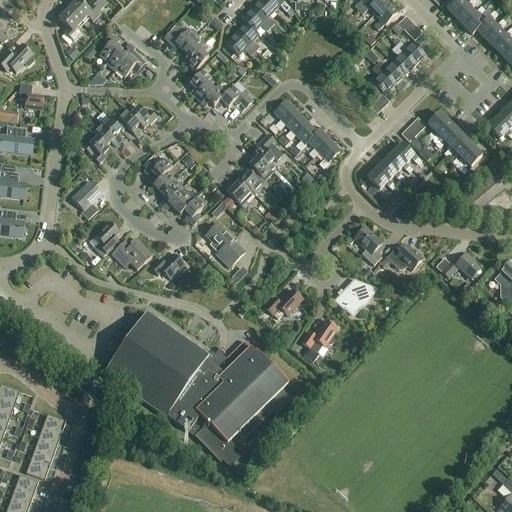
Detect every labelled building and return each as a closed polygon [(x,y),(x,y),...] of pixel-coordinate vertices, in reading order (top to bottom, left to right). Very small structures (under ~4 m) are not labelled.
[(92,0),(88,4),(91,6),(101,16),(99,14),(106,6),(101,1),(102,0),(92,0)] [(280,0),(262,0),(261,1),(274,14),(279,8),(282,11),(286,15),(286,14),(290,19),(294,16),(290,10),(284,4),(280,0)] [(357,0),(360,3),(358,5),(354,9),(358,13),(371,0),(357,0)] [(382,0),(371,0),(358,13),(362,17),(366,14),(366,13),(368,11),(374,17),(387,4),(382,0)] [(449,1),(447,0),(431,0),(441,9),(449,1)] [(457,0),(446,11),(455,19),(467,8),(466,7),(461,2),(463,0),(457,0)] [(472,0),(466,7),(467,8),(455,19),(463,28),(475,16),(474,15),(470,10),(480,0),(472,0)] [(86,10),(77,1),(67,11),(82,25),(88,19),(93,24),(101,16),(91,6),(86,10)] [(274,14),(261,1),(251,12),(270,30),(275,26),(271,22),(270,22),(268,20),(274,14)] [(387,4),(374,17),(380,23),(377,25),(373,29),(378,33),(397,14),(387,4)] [(481,9),(474,15),(475,16),(463,28),(472,37),(476,33),(484,25),(483,25),(478,19),(484,13),(481,9)] [(67,11),(58,20),(68,29),(64,34),(74,44),(82,36),(76,30),(82,25),(67,11)] [(270,30),(251,12),(241,22),(245,26),(246,25),(254,34),(260,28),(263,31),(262,31),(266,35),(270,30)] [(487,21),(483,25),(484,25),(476,33),(484,41),(496,29),(495,28),(491,24),(497,17),(494,13),(486,20),(487,21)] [(210,15),(204,21),(210,25),(215,20),(210,15)] [(410,23),(406,19),(397,27),(402,31),(410,23)] [(218,33),(223,28),(215,20),(210,25),(211,25),(210,26),(218,33)] [(496,29),(484,41),(493,49),(505,38),(504,37),(499,32),(506,25),(502,22),(495,28),(496,29)] [(410,23),(402,31),(406,35),(414,27),(410,23)] [(246,25),(245,26),(235,36),(255,55),(259,50),(255,46),(255,47),(252,44),(259,38),(254,34),(246,25)] [(414,27),(406,35),(410,39),(418,31),(414,27)] [(188,31),(183,36),(175,28),(164,40),(172,48),(171,50),(174,53),(179,49),(183,53),(196,39),(197,37),(197,36),(196,34),(194,32),(192,31),(191,31),(189,33),(188,31)] [(511,31),(510,30),(504,37),(505,38),(493,49),(501,58),(511,47),(511,45),(507,41),(511,35),(511,31)] [(422,35),(418,31),(410,39),(414,43),(422,35)] [(106,66),(120,51),(116,47),(120,42),(116,38),(114,40),(110,36),(102,45),(106,49),(99,57),(107,65),(106,66)] [(255,55),(235,36),(226,46),(238,58),(245,52),(247,54),(247,55),(251,59),(255,55)] [(370,48),(376,42),(370,36),(364,42),(370,48)] [(196,39),(183,53),(187,57),(183,62),(186,65),(204,47),(203,45),(196,39)] [(355,53),(361,50),(355,39),(349,43),(355,53)] [(204,47),(186,65),(191,70),(190,71),(194,74),(208,59),(203,55),(213,44),(210,41),(209,42),(204,47)] [(399,45),(396,48),(415,67),(425,58),(412,45),(406,51),(403,48),(400,44),(399,45)] [(120,51),(106,66),(114,74),(116,72),(116,73),(129,58),(130,57),(135,51),(129,45),(125,50),(127,52),(123,56),(119,52),(120,51)] [(32,57),(22,47),(11,58),(6,53),(0,58),(0,68),(5,74),(9,69),(15,74),(24,65),(27,68),(29,68),(33,64),(33,62),(30,58),(32,57)] [(511,63),(511,47),(501,58),(509,67),(511,63)] [(73,48),(66,55),(73,62),(80,54),(73,48)] [(415,67),(396,48),(391,52),(395,56),(398,59),(392,65),(404,77),(415,67)] [(91,49),(84,56),(82,58),(88,63),(96,55),(91,49)] [(228,61),(220,53),(216,58),(224,66),(228,61)] [(372,53),(367,57),(373,64),(378,59),(372,53)] [(133,62),(129,58),(116,73),(124,80),(132,71),(136,75),(144,66),(139,63),(141,61),(137,57),(133,62)] [(234,67),(228,62),(224,66),(230,71),(234,67)] [(380,64),(375,68),(394,87),(404,77),(392,65),(386,70),(383,68),(384,67),(380,64)] [(361,80),(370,73),(364,66),(356,74),(361,80)] [(394,87),(375,68),(371,72),(375,76),(378,78),(372,84),(376,89),(372,93),(379,99),(381,96),(382,95),(384,97),(394,87)] [(241,70),(238,74),(243,78),(249,72),(241,70)] [(193,98),(211,80),(203,72),(189,86),(194,90),(190,95),(193,98)] [(74,83),(79,78),(75,73),(70,77),(74,83)] [(214,83),(211,80),(193,98),(201,106),(218,87),(214,92),(210,88),(214,83)] [(42,113),(44,99),(30,97),(31,88),(20,86),(18,101),(25,102),(24,110),(42,113)] [(218,87),(201,106),(204,109),(209,105),(213,109),(227,95),(226,95),(218,87)] [(227,95),(213,109),(214,109),(216,107),(218,110),(222,105),(227,110),(233,104),(236,108),(238,108),(239,106),(244,111),(253,102),(243,93),(240,96),(232,88),(226,95),(227,95)] [(381,96),(379,99),(377,101),(385,109),(389,104),(381,96)] [(377,101),(373,105),(381,113),(385,109),(377,101)] [(297,114),(286,103),(273,115),(280,122),(275,128),(279,133),(285,127),(284,126),(297,114)] [(381,113),(373,105),(369,109),(377,117),(381,113)] [(129,109),(126,112),(139,126),(143,131),(149,126),(150,127),(157,119),(149,111),(144,115),(138,109),(134,114),(129,109)] [(139,126),(126,112),(113,124),(121,132),(120,132),(121,133),(126,129),(135,139),(139,135),(135,130),(139,126)] [(511,119),(505,112),(496,121),(508,133),(509,132),(511,128),(511,119)] [(307,124),(297,114),(284,126),(285,127),(290,133),(285,139),(289,143),(295,138),(294,137),(307,124)] [(436,136),(448,124),(439,115),(427,127),(433,133),(427,139),(430,143),(437,137),(436,136)] [(121,132),(113,124),(107,118),(99,126),(100,128),(118,146),(121,142),(116,137),(120,132),(121,132)] [(418,120),(413,124),(421,132),(426,128),(418,120)] [(496,121),(487,130),(499,142),(505,136),(511,142),(511,141),(511,135),(509,132),(508,133),(496,121)] [(316,134),(307,124),(294,137),(295,138),(301,143),(295,149),(299,154),(306,148),(305,147),(307,144),(306,143),(316,134)] [(421,132),(413,124),(409,128),(417,136),(421,132)] [(436,136),(437,137),(441,141),(435,148),(439,151),(445,145),(444,144),(456,132),(448,124),(436,136)] [(0,150),(0,151),(31,155),(33,142),(25,141),(26,131),(7,128),(6,139),(1,138),(0,150)] [(118,146),(100,128),(92,135),(106,149),(106,148),(110,144),(115,149),(118,146)] [(409,128),(405,132),(413,140),(417,136),(409,128)] [(317,134),(316,134),(306,143),(307,144),(314,151),(308,157),(313,161),(318,156),(317,155),(330,142),(319,131),(317,134)] [(413,140),(405,132),(401,136),(409,144),(413,140)] [(444,144),(445,145),(450,150),(443,156),(447,160),(453,154),(452,153),(465,141),(456,132),(444,144)] [(106,149),(92,135),(89,138),(91,140),(87,145),(85,142),(80,147),(99,166),(106,159),(106,158),(111,153),(106,148),(106,149)] [(257,150),(252,155),(273,175),(270,173),(274,169),(269,165),(274,160),(273,160),(277,155),(273,151),(274,150),(278,146),(268,136),(264,140),(256,149),(257,150)] [(64,143),(67,147),(73,141),(70,137),(64,143)] [(283,137),(278,142),(284,147),(288,143),(283,137)] [(452,153),(453,154),(458,158),(452,165),(455,168),(461,162),(461,161),(473,149),(465,141),(452,153)] [(340,153),(330,142),(317,155),(318,156),(324,161),(318,167),(323,172),(329,166),(328,165),(340,153)] [(402,146),(393,154),(405,166),(406,166),(411,161),(417,167),(421,164),(414,157),(413,157),(402,146)] [(293,147),(288,151),(294,157),(299,153),(293,147)] [(461,161),(461,162),(466,167),(460,173),(463,176),(482,158),(473,149),(461,161)] [(405,166),(393,154),(385,163),(397,175),(398,174),(402,169),(409,176),(412,172),(406,166),(405,166)] [(273,175),(252,155),(248,159),(253,163),(248,168),(249,169),(264,183),(265,183),(273,175)] [(187,168),(193,162),(188,156),(182,162),(187,168)] [(166,174),(167,175),(172,169),(164,161),(156,169),(152,165),(143,173),(148,177),(146,179),(149,182),(154,178),(158,182),(166,174)] [(77,163),(72,169),(77,174),(83,169),(77,163)] [(385,163),(376,171),(388,183),(389,182),(394,178),(400,184),(401,183),(406,188),(408,185),(398,174),(397,175),(385,163)] [(264,183),(249,169),(245,173),(243,171),(240,175),(244,179),(241,184),(239,182),(253,196),(254,197),(262,189),(260,187),(264,183)] [(201,180),(207,174),(202,170),(196,176),(201,180)] [(376,171),(367,180),(379,192),(385,186),(392,192),(395,189),(389,182),(388,183),(376,171)] [(0,197),(24,200),(26,186),(18,185),(19,175),(0,173),(0,172),(0,197)] [(494,176),(500,183),(505,179),(499,172),(494,176)] [(158,182),(148,192),(152,196),(156,191),(161,196),(174,182),(167,175),(166,174),(158,182)] [(308,186),(313,180),(307,174),(301,180),(308,186)] [(89,179),(85,175),(80,180),(84,184),(89,179)] [(326,179),(322,175),(316,180),(320,184),(326,179)] [(475,191),(487,180),(483,175),(471,186),(475,191)] [(174,182),(161,196),(165,200),(159,206),(163,209),(182,190),(174,182)] [(253,196),(239,182),(234,187),(230,183),(226,186),(228,188),(224,192),(227,195),(229,198),(222,205),(228,210),(235,203),(243,211),(249,206),(246,203),(253,196)] [(289,190),(281,182),(277,186),(283,192),(279,197),(288,205),(296,197),(293,194),(292,195),(288,191),(289,190)] [(211,183),(207,188),(211,193),(216,188),(211,183)] [(102,196),(90,184),(71,201),(83,214),(81,216),(88,223),(98,213),(91,206),(102,196)] [(187,194),(182,190),(163,209),(166,213),(171,208),(179,217),(197,199),(197,198),(202,193),(201,192),(195,198),(191,194),(188,193),(187,194)] [(224,197),(219,192),(214,197),(220,202),(224,197)] [(399,193),(390,202),(395,208),(405,198),(399,193)] [(197,198),(197,199),(179,217),(183,213),(188,217),(183,222),(187,225),(189,224),(193,228),(201,220),(197,215),(205,206),(206,205),(202,200),(201,201),(197,198)] [(281,213),(281,212),(282,213),(288,207),(283,202),(281,203),(279,201),(274,206),(281,213)] [(226,210),(222,206),(221,205),(216,210),(221,215),(226,210)] [(16,223),(17,213),(0,211),(0,235),(18,238),(20,224),(16,223)] [(277,218),(271,213),(265,218),(271,224),(277,218)] [(170,229),(181,228),(179,217),(168,219),(170,229)] [(95,239),(99,243),(96,246),(98,248),(94,251),(103,259),(116,246),(112,242),(119,235),(109,225),(95,239)] [(217,226),(205,238),(212,244),(209,247),(217,255),(215,257),(229,270),(244,255),(234,244),(235,243),(217,226)] [(254,227),(250,231),(255,236),(259,232),(254,227)] [(356,234),(356,237),(357,239),(354,242),(366,252),(361,257),(373,268),(381,260),(374,254),(382,246),(365,230),(362,233),(360,232),(358,233),(356,234)] [(126,242),(123,245),(111,257),(125,270),(130,265),(137,273),(152,258),(135,241),(130,246),(126,242)] [(394,251),(385,261),(381,266),(383,268),(388,263),(395,270),(395,269),(397,271),(399,272),(401,272),(403,272),(405,271),(407,269),(412,273),(422,261),(407,247),(399,255),(394,251)] [(85,265),(91,260),(85,254),(80,259),(85,265)] [(472,261),(466,256),(453,270),(444,261),(435,270),(448,281),(458,271),(470,282),(480,272),(471,263),(472,261)] [(184,268),(173,257),(164,265),(159,261),(150,270),(157,278),(162,274),(169,282),(184,268)] [(511,264),(510,262),(499,274),(500,276),(494,282),(499,287),(500,300),(508,308),(511,302),(511,264)] [(371,274),(367,270),(361,276),(366,280),(371,274)] [(337,296),(340,298),(335,303),(343,311),(344,309),(353,317),(362,307),(363,309),(368,303),(367,303),(377,293),(375,291),(353,283),(343,294),(341,292),(337,296)] [(265,304),(268,307),(265,311),(272,317),(278,322),(284,315),(287,318),(290,315),(291,315),(292,316),(294,316),(296,315),(297,314),(298,312),(297,310),(297,309),(296,308),(302,302),(292,292),(279,306),(274,301),(271,298),(265,304)] [(253,354),(244,344),(227,361),(217,354),(215,356),(211,354),(209,358),(146,315),(103,377),(195,439),(221,465),(223,463),(230,469),(243,456),(230,443),(238,436),(244,442),(272,414),(275,417),(291,401),(283,392),(289,386),(257,354),(253,354)] [(309,335),(301,346),(309,351),(303,359),(312,365),(318,356),(317,355),(322,348),(324,350),(327,346),(328,346),(329,347),(331,346),(333,345),(334,344),(334,342),(334,340),(333,339),(332,338),(337,331),(325,323),(315,339),(309,335)] [(1,387),(0,388),(0,400),(15,406),(20,393),(1,387)] [(0,400),(0,413),(11,417),(15,406),(0,400)] [(0,413),(0,426),(7,429),(11,417),(0,413)] [(47,417),(43,429),(62,435),(66,423),(47,417)] [(43,429),(38,440),(57,447),(62,435),(43,429)] [(38,440),(34,452),(53,459),(57,447),(38,440)] [(34,452),(30,464),(49,471),(53,459),(34,452)] [(30,464),(26,476),(44,483),(49,471),(30,464)] [(19,477),(15,489),(34,496),(38,484),(19,477)] [(497,493),(506,501),(496,511),(511,511),(511,483),(509,480),(502,488),(497,493)] [(15,489),(11,501),(30,508),(34,496),(15,489)] [(11,501),(6,511),(28,511),(30,508),(11,501)]
